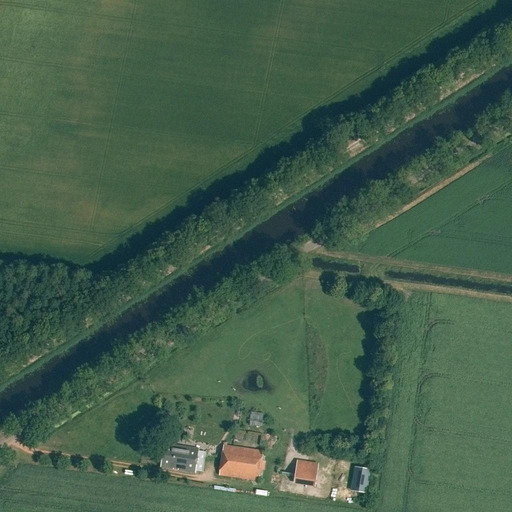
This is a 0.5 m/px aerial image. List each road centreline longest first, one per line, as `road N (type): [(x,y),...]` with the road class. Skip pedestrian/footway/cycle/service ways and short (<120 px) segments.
road 1 (unclassified): [(0,444),(511,117)]
road 2 (track): [(0,377),(511,51)]
